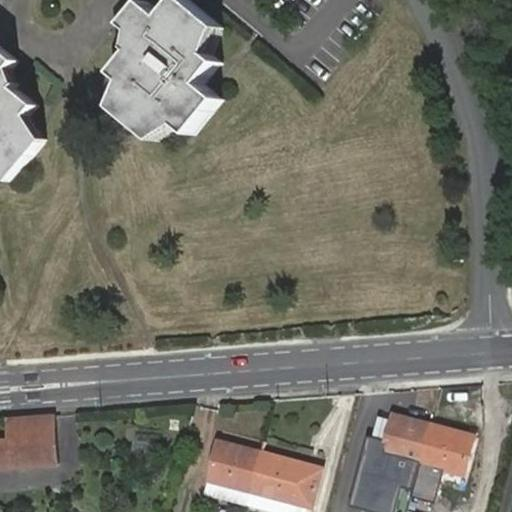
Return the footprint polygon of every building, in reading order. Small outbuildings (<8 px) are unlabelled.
[(154,40),(143,53),(124,73),(134,80),(143,87),(125,109),(162,140),(180,119),(189,125),(201,135),(229,101),(210,85),(228,64),(217,55),(210,50),(227,28),(193,0),(186,0),(171,18),(151,2),(134,24),(145,33),(154,40)] [(230,30),(227,28),(210,50),(217,55),(230,30)] [(138,48),(143,53),(154,40),(145,33),(138,48)] [(45,109),(24,92),(17,87),(10,81),(18,72),(24,63),(2,45),(0,47),(0,166),(20,183),(53,143),(32,125),(38,117),(45,109)] [(27,88),(18,72),(10,81),(17,87),(24,92),(27,88)] [(143,87),(134,80),(120,106),(125,109),(143,87)] [(57,137),(38,117),(32,125),(53,143),(57,137)] [(167,144),(189,125),(180,119),(162,140),(167,144)] [(0,176),(17,186),(20,183),(0,166),(0,176)] [(438,428),(394,415),(386,441),(369,436),(349,505),(373,511),(412,511),(423,477),(427,465),(438,428)] [(0,470),(64,466),(61,417),(11,421),(12,441),(0,441),(0,470)] [(476,439),(438,428),(427,465),(466,476),(476,439)] [(257,489),(266,454),(222,442),(212,477),(257,489)] [(325,470),(266,454),(257,489),(314,506),(315,506),(325,470)] [(466,476),(427,465),(423,477),(463,488),(466,476)] [(253,504),(257,489),(212,477),(208,491),(210,492),(253,504)] [(312,511),(314,506),(257,489),(253,504),(283,511),(312,511)]
